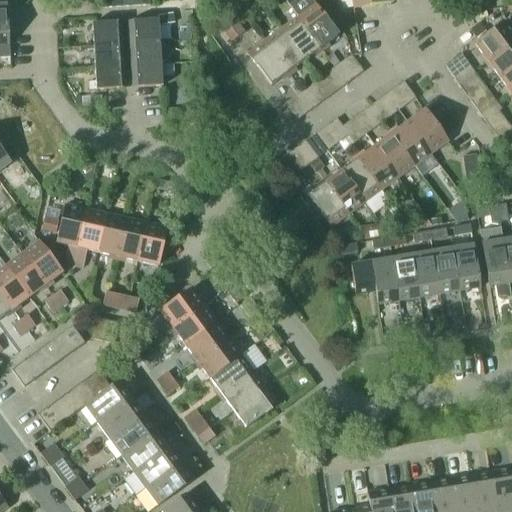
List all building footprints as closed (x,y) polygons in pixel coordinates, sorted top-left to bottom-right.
[(97,0),(98,9),(107,8),(106,0),(97,0)] [(106,0),(107,8),(115,8),(114,0),(106,0)] [(351,0),(353,9),(392,2),(391,0),(351,0)] [(314,5),(297,17),(320,50),(337,37),(314,5)] [(6,6),(5,6),(0,6),(0,44),(8,44),(6,6)] [(173,14),(158,17),(159,27),(174,24),(173,14)] [(304,62),(320,50),(297,17),(280,29),(304,62)] [(220,29),(230,43),(244,33),(234,19),(220,29)] [(129,22),(130,44),(159,43),(157,20),(129,22)] [(120,22),(92,24),(93,47),(122,45),(120,22)] [(486,62),(511,43),(511,29),(506,22),(474,45),(486,62)] [(280,29),(264,41),(287,74),(304,62),(280,29)] [(270,86),(287,74),(264,41),(247,54),(270,86)] [(132,66),(160,64),(159,43),(130,44),(132,66)] [(511,43),(486,62),(498,79),(511,68),(511,43)] [(93,47),(94,68),(123,66),(122,45),(93,47)] [(331,54),(326,58),(334,68),(339,64),(331,54)] [(132,66),(133,88),(161,87),(160,64),(132,66)] [(329,72),(335,80),(345,73),(339,64),(334,68),(329,72)] [(96,91),(102,90),(124,89),(123,66),(94,68),(96,91)] [(461,73),(469,83),(477,77),(469,67),(461,73)] [(511,94),(511,68),(498,79),(511,95),(511,94)] [(335,80),(341,88),(351,81),(345,73),(335,80)] [(461,73),(453,79),(460,89),(469,83),(461,73)] [(403,82),(396,87),(404,99),(412,94),(403,82)] [(296,96),(302,104),(312,96),(306,88),(296,96)] [(302,104),(308,112),(318,105),(312,96),(302,104)] [(485,106),(493,116),(501,110),(493,100),(485,106)] [(381,111),(374,103),(364,110),(370,119),(381,111)] [(485,106),(477,112),(484,122),(493,116),(485,106)] [(430,155),(447,143),(423,110),(406,123),(430,155)] [(387,119),(381,111),(370,119),(376,127),(387,119)] [(342,127),(336,119),(326,127),(332,135),(342,127)] [(430,155),(406,123),(390,135),(414,167),(430,155)] [(348,136),(342,127),(332,135),(338,143),(348,136)] [(414,167),(390,135),(374,147),(397,179),(414,167)] [(293,151),(299,159),(309,151),(303,143),(293,151)] [(397,179),(374,147),(357,159),(381,191),(397,179)] [(0,148),(0,170),(10,163),(0,148)] [(309,151),(299,159),(305,167),(315,160),(309,151)] [(461,155),(464,183),(479,181),(475,154),(461,155)] [(324,168),(317,159),(310,165),(316,174),(324,168)] [(364,203),(381,191),(357,159),(341,171),(364,203)] [(348,215),(364,203),(341,171),(324,183),(348,215)] [(331,228),(348,215),(324,183),(307,196),(331,228)] [(68,247),(63,265),(73,267),(86,210),(65,205),(56,244),(68,247)] [(507,222),(505,205),(496,206),(499,223),(507,222)] [(499,223),(496,206),(488,208),(490,224),(499,223)] [(86,251),(97,253),(105,214),(86,210),(73,267),(82,269),(86,251)] [(125,219),(105,214),(97,253),(117,258),(125,219)] [(42,230),(55,234),(58,222),(45,218),(42,230)] [(117,258),(136,263),(145,223),(125,219),(117,258)] [(400,232),(408,227),(403,221),(396,225),(400,232)] [(166,228),(145,223),(136,263),(157,267),(166,228)] [(452,228),(453,229),(454,237),(471,234),(469,225),(452,228)] [(481,245),(488,287),(509,283),(502,241),(500,226),(479,230),(481,245)] [(446,238),(445,230),(428,232),(430,241),(446,238)] [(430,241),(428,232),(412,235),(413,244),(430,241)] [(405,245),(404,236),(387,239),(389,248),(405,245)] [(389,248),(387,239),(371,242),(372,250),(389,248)] [(511,239),(502,241),(509,283),(511,282),(511,239)] [(45,287),(62,274),(38,242),(21,254),(45,287)] [(339,247),(340,256),(357,253),(356,244),(339,247)] [(452,250),(459,292),(480,288),(473,246),(452,250)] [(438,295),(459,292),(452,250),(431,253),(438,295)] [(411,256),(418,298),(438,295),(431,253),(411,256)] [(28,299),(45,287),(21,254),(4,267),(28,299)] [(398,302),(418,298),(411,256),(391,260),(398,302)] [(376,292),(375,292),(377,305),(398,302),(391,260),(371,263),(376,292)] [(355,295),(375,292),(376,292),(371,263),(350,266),(355,295)] [(0,294),(12,311),(28,299),(4,267),(0,269),(0,294)] [(226,291),(235,304),(246,296),(237,283),(226,291)] [(172,330),(204,306),(192,289),(159,313),(172,330)] [(60,308),(68,302),(59,291),(52,297),(60,308)] [(114,295),(105,293),(102,306),(111,308),(114,295)] [(0,319),(12,311),(0,294),(0,319)] [(128,298),(114,295),(111,308),(125,311),(128,298)] [(60,308),(52,297),(44,302),(52,313),(60,308)] [(138,300),(128,298),(125,311),(135,313),(138,300)] [(172,330),(184,346),(216,322),(204,306),(172,330)] [(27,332),(35,326),(27,315),(19,321),(27,332)] [(102,342),(107,321),(94,319),(90,339),(102,342)] [(27,332),(19,321),(11,326),(19,337),(27,332)] [(102,342),(114,345),(119,324),(107,321),(102,342)] [(228,339),(216,322),(184,346),(196,363),(228,339)] [(74,351),(84,344),(71,326),(61,334),(74,351)] [(74,351),(61,334),(51,341),(64,358),(74,351)] [(196,363),(208,379),(240,355),(228,339),(196,363)] [(143,340),(136,344),(132,348),(137,355),(148,347),(143,340)] [(64,358),(51,341),(41,349),(54,366),(64,358)] [(137,355),(142,362),(143,363),(154,355),(148,347),(137,355)] [(54,366),(41,349),(31,356),(44,373),(54,366)] [(252,372),(240,355),(208,379),(220,396),(252,372)] [(44,373),(31,356),(21,363),(34,380),(44,373)] [(34,380),(21,363),(11,371),(24,388),(34,380)] [(100,395),(110,388),(97,371),(87,378),(100,395)] [(156,381),(161,388),(172,380),(167,372),(156,381)] [(220,396),(232,412),(264,388),(252,372),(220,396)] [(100,395),(87,378),(77,386),(90,403),(100,395)] [(161,388),(167,396),(178,388),(172,380),(161,388)] [(96,423),(131,398),(118,381),(110,388),(100,395),(90,403),(84,407),(96,423)] [(67,393),(80,410),(84,407),(90,403),(77,386),(67,393)] [(277,405),(264,388),(232,412),(245,429),(277,405)] [(57,400),(70,417),(80,410),(67,393),(57,400)] [(143,415),(131,398),(96,423),(109,440),(143,415)] [(47,408),(60,425),(70,417),(57,400),(47,408)] [(47,408),(37,415),(50,432),(60,425),(47,408)] [(194,410),(183,418),(189,426),(200,418),(194,410)] [(155,431),(143,415),(109,440),(121,457),(155,431)] [(208,429),(200,418),(189,426),(197,437),(208,429)] [(203,445),(208,441),(214,437),(208,429),(197,437),(203,445)] [(167,448),(155,431),(121,457),(133,473),(167,448)] [(45,461),(58,451),(53,444),(40,454),(45,461)] [(167,448),(133,473),(145,490),(179,465),(167,448)] [(45,461),(50,468),(63,458),(58,451),(45,461)] [(192,481),(179,465),(145,490),(157,507),(192,481)] [(511,511),(511,485),(509,470),(488,473),(494,511),(511,511)] [(494,511),(488,473),(468,477),(474,511),(494,511)] [(69,494),(82,484),(77,477),(64,487),(69,494)] [(474,511),(468,477),(448,480),(453,511),(474,511)] [(453,511),(448,480),(428,484),(432,511),(453,511)] [(69,494),(74,501),(88,491),(82,484),(69,494)] [(432,511),(428,484),(408,487),(412,511),(432,511)] [(412,511),(408,487),(388,490),(391,511),(412,511)] [(367,494),(369,507),(370,507),(370,511),(391,511),(388,490),(367,494)] [(161,511),(196,511),(197,511),(185,494),(161,511)] [(94,502),(87,507),(91,511),(98,508),(94,502)]
